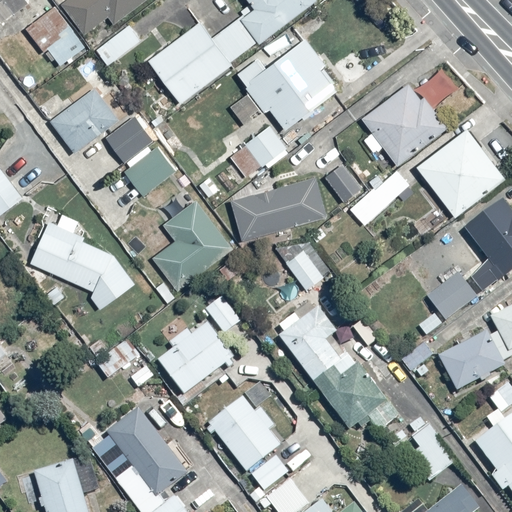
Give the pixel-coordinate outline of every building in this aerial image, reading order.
[(0,0),(0,28),(37,0),(0,0)] [(69,0),(63,6),(85,36),(111,17),(118,25),(151,0),(69,0)] [(322,1),(320,0),(248,0),(255,9),(212,38),(201,25),(151,60),(183,104),(322,1)] [(86,46),(55,7),(27,29),(44,51),(48,48),(61,65),(86,46)] [(141,40),(129,24),(96,49),(108,64),(141,40)] [(343,88),(306,40),(268,69),(261,59),(239,73),(267,113),(273,110),(287,131),(343,88)] [(46,82),(32,92),(42,106),(56,96),(46,82)] [(421,99),(411,85),(362,119),(399,167),(452,129),(426,96),(421,99)] [(121,120),(97,89),(52,122),(78,154),(121,120)] [(126,164),(155,143),(135,115),(106,137),(126,164)] [(271,124),(231,158),(248,177),(264,164),(268,168),(291,148),(271,124)] [(509,180),(468,130),(419,167),(458,220),(509,180)] [(160,148),(155,143),(126,164),(122,168),(143,197),(176,172),(159,149),(160,148)] [(362,190),(345,164),(326,177),(344,203),(362,190)] [(0,216),(23,198),(0,168),(0,216)] [(410,184),(395,168),(350,209),(365,225),(410,184)] [(318,177),(233,200),(243,242),(330,219),(318,177)] [(237,250),(196,200),(164,225),(177,241),(154,259),(180,291),(237,250)] [(511,276),(511,209),(505,200),(462,231),(502,285),(511,276)] [(87,290),(101,309),(138,284),(115,255),(47,226),(31,266),(87,290)] [(324,277),(304,249),(287,262),(306,289),(324,277)] [(479,296),(462,274),(429,299),(446,321),(479,296)] [(221,294),(204,307),(223,332),(240,319),(221,294)] [(338,331),(319,308),(281,335),(349,430),(390,402),(361,365),(351,371),(327,339),(338,331)] [(511,310),(492,320),(496,328),(440,356),(459,393),(507,366),(502,356),(511,351),(511,310)] [(444,324),(433,313),(419,326),(429,337),(444,324)] [(162,365),(187,395),(236,360),(214,329),(162,365)] [(140,388),(157,374),(130,338),(96,361),(109,379),(124,368),(140,388)] [(412,372),(414,370),(422,379),(430,372),(422,363),(432,355),(423,345),(403,362),(412,372)] [(511,408),(511,388),(506,381),(489,394),(505,414),(511,408)] [(248,471),(282,447),(246,397),(210,422),(248,471)] [(0,430),(11,422),(0,408),(0,430)] [(190,473),(138,408),(90,444),(141,511),(156,511),(167,505),(161,496),(190,473)] [(511,417),(476,441),(511,491),(511,417)] [(409,425),(414,433),(411,435),(420,449),(410,456),(401,463),(419,487),(428,481),(456,463),(427,424),(424,426),(418,418),(409,425)] [(291,472),(277,455),(252,476),(266,493),(291,472)] [(90,511),(74,460),(36,471),(48,511),(90,511)] [(298,511),(309,504),(291,480),(266,499),(276,511),(298,511)] [(481,511),(482,511),(462,486),(430,511),(481,511)] [(417,511),(426,506),(414,490),(393,506),(397,511),(417,511)] [(333,511),(324,500),(308,511),(361,511),(355,504),(343,511),(333,511)]
